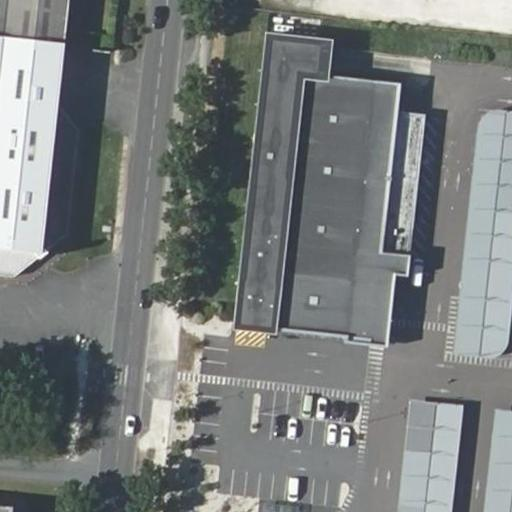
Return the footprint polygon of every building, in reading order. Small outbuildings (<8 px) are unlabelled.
[(0,0),(0,31),(62,38),(66,0),(0,0)] [(62,38),(0,31),(0,269),(13,272),(67,231),(77,127),(55,102),(62,38)] [(320,41),(265,35),(238,288),(233,328),(276,332),(385,346),(392,275),(405,275),(409,257),(378,255),(397,83),(317,74),(320,41)] [(507,346),(511,301),(511,110),(498,109),(489,111),(486,114),(480,119),(478,126),(454,356),(493,358),(503,353),(507,346)] [(450,511),(462,406),(409,400),(396,511),(450,511)] [(511,511),(511,411),(494,410),(482,511),(511,511)] [(25,416),(23,434),(44,436),(45,418),(25,416)]
